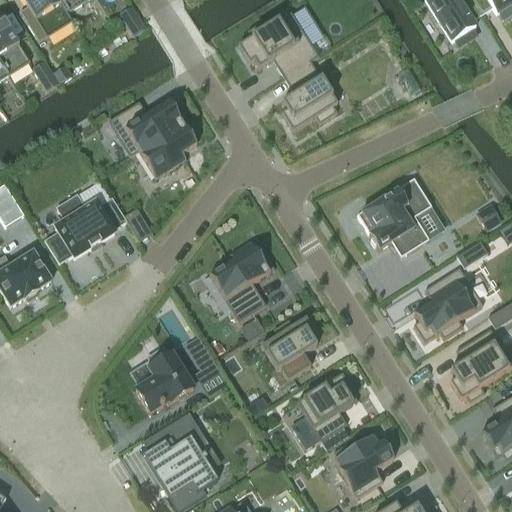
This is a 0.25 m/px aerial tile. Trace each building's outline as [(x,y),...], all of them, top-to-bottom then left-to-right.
[(71,26),(66,17),(54,0),(18,0),(45,42),(71,26)] [(90,2),(88,0),(54,0),(66,17),(90,2)] [(481,18),(469,0),(428,0),(423,3),(450,46),(474,31),(470,25),(481,18)] [(490,12),(482,0),(469,0),(481,18),(490,12)] [(511,0),(482,0),(490,12),(494,18),(497,17),(511,7),(511,0)] [(144,33),(130,11),(118,18),(132,40),(144,33)] [(250,41),(236,50),(247,67),(252,64),(257,72),(271,64),(282,82),(308,65),(309,66),(317,61),(316,60),(289,17),(265,32),(261,26),(246,35),(250,41)] [(28,67),(1,23),(0,24),(0,68),(7,80),(28,67)] [(57,88),(50,78),(43,65),(31,72),(45,95),(57,88)] [(293,99),(280,108),(285,115),(280,119),(291,136),(314,122),(318,128),(335,117),(331,111),(335,108),(309,66),(308,65),(282,82),(293,99)] [(69,80),(63,70),(50,78),(57,88),(69,80)] [(146,119),(114,138),(128,160),(129,161),(137,156),(136,155),(181,127),(167,105),(146,119)] [(137,106),(106,126),(114,138),(146,119),(137,106)] [(184,164),(181,158),(195,149),(181,127),(136,155),(137,156),(154,183),(184,164)] [(412,183),(355,219),(377,255),(390,247),(399,262),(405,259),(427,245),(413,222),(430,211),(412,183)] [(3,189),(0,190),(0,225),(4,231),(22,219),(3,189)] [(56,236),(43,245),(57,269),(71,260),(72,262),(88,253),(89,254),(98,248),(98,247),(113,237),(112,235),(125,226),(122,221),(110,202),(97,211),(94,206),(84,213),(75,200),(55,212),(64,225),(53,232),(56,236)] [(135,212),(122,221),(125,226),(127,229),(140,221),(135,212)] [(491,214),(478,222),(485,233),(498,225),(491,214)] [(486,257),(479,245),(455,260),(462,272),(486,257)] [(264,310),(251,288),(273,274),(257,249),(252,252),(249,246),(228,259),(232,264),(207,280),(237,327),(264,310)] [(49,286),(31,257),(9,271),(3,261),(0,262),(0,297),(9,312),(22,303),(22,304),(23,303),(36,296),(37,295),(36,294),(49,286)] [(417,326),(412,329),(423,346),(438,337),(442,343),(461,331),(457,325),(481,310),(457,273),(423,295),(430,306),(417,315),(414,317),(412,318),(413,320),(417,326)] [(494,333),(511,321),(511,309),(510,306),(486,321),(494,333)] [(255,321),(238,332),(246,344),(263,334),(255,321)] [(276,340),(259,350),(273,373),(269,376),(278,390),(309,371),(301,359),(315,351),(310,343),(315,340),(304,322),(290,331),(287,325),(272,334),(276,340)] [(511,371),(488,334),(454,355),(461,367),(448,376),(453,383),(448,387),(459,404),(472,396),(476,402),(491,392),(487,386),(511,371)] [(200,377),(214,368),(196,340),(183,349),(200,377)] [(192,392),(169,357),(165,360),(161,353),(147,362),(151,369),(147,371),(153,382),(134,394),(148,417),(158,410),(159,411),(162,410),(161,409),(167,405),(169,407),(192,392)] [(303,421),(289,430),(304,454),(319,445),(321,444),(341,431),(345,429),(338,417),(351,408),(356,405),(351,397),(340,380),(335,383),(331,377),(312,389),(316,395),(295,408),(303,421)] [(481,435),(479,436),(480,438),(484,444),(495,462),(500,458),(504,465),(511,459),(511,399),(490,413),(497,425),(484,433),(481,435)] [(213,485),(199,462),(209,456),(186,419),(188,418),(187,417),(152,439),(156,444),(159,449),(147,456),(159,477),(155,479),(168,500),(172,497),(181,511),(180,511),(183,511),(204,499),(204,498),(202,499),(199,495),(214,486),(216,485),(215,483),(213,485)] [(341,431),(321,444),(327,454),(348,441),(341,431)] [(381,486),(374,474),(392,463),(376,437),(363,446),(359,440),(344,449),(348,455),(331,466),(355,503),(381,486)]
